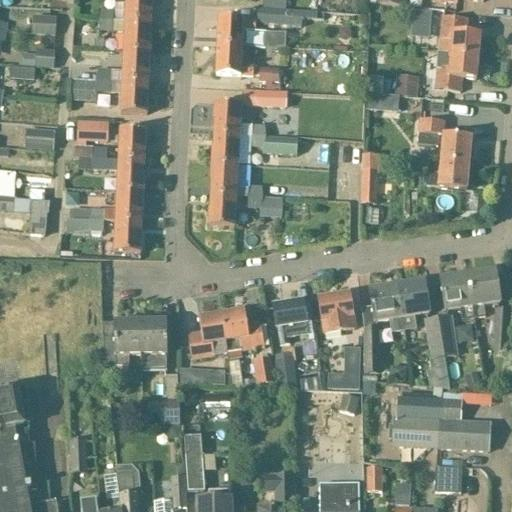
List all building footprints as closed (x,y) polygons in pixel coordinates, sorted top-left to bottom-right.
[(126,0),(125,13),(101,12),(100,23),(150,26),(151,11),(152,11),(152,0),(126,0)] [(220,0),(220,1),(244,2),(258,2),(258,0),(262,0),(262,11),(286,13),(286,0),(220,0)] [(369,0),(369,7),(406,11),(406,0),(369,0)] [(300,30),(300,22),(301,15),(283,13),(263,12),(262,25),(262,27),(300,30)] [(431,16),(414,15),(412,35),(429,36),(431,16)] [(33,19),(31,38),(55,40),(57,21),(33,19)] [(438,43),(437,57),(478,60),(480,37),(466,36),(468,22),(441,19),(438,43)] [(220,20),(218,49),(254,51),(256,22),(220,20)] [(124,36),(123,55),(149,56),(150,41),(149,40),(150,26),(100,23),(100,35),(124,36)] [(108,53),(109,42),(89,42),(89,53),(108,53)] [(217,79),(240,80),(253,81),(254,51),(218,49),(217,79)] [(36,52),(35,70),(54,72),(56,54),(36,52)] [(123,55),(122,74),(98,73),(97,84),(147,87),(148,72),(149,72),(149,56),(123,55)] [(437,57),(436,70),(434,93),(461,95),(462,82),(476,83),(478,60),(437,57)] [(35,72),(10,70),(9,82),(34,84),(35,72)] [(256,77),(256,86),(275,87),(276,78),(256,77)] [(368,78),(367,97),(382,98),(384,79),(368,78)] [(419,80),(396,78),(395,99),(417,101),(419,80)] [(146,101),(147,87),(97,84),(71,83),(70,105),(96,106),(97,96),(121,97),(120,117),(147,118),(147,101),(146,101)] [(249,94),(249,110),(286,112),(286,96),(249,94)] [(239,139),(251,140),(265,141),(265,129),(239,127),(240,108),(214,107),(213,124),(215,124),(214,138),(239,139)] [(417,149),(440,151),(439,164),(470,167),(472,141),(445,139),(446,126),(420,123),(417,149)] [(77,125),(77,145),(86,145),(99,146),(100,126),(77,125)] [(55,135),(25,132),(24,152),(53,155),(55,135)] [(118,163),(143,165),(144,150),(145,150),(146,134),(119,132),(118,163)] [(237,170),(239,139),(214,138),(213,153),(212,153),(211,168),(237,170)] [(297,143),(265,141),(251,140),(251,150),(263,151),(263,157),(297,159),(297,143)] [(304,157),(322,160),(324,148),(306,145),(304,157)] [(70,162),(79,163),(107,163),(107,151),(71,150),(70,162)] [(0,159),(9,160),(9,152),(0,151),(0,159)] [(117,176),(117,194),(143,195),(144,179),(143,179),(143,165),(118,163),(107,163),(79,163),(78,173),(117,176)] [(423,190),(436,191),(436,192),(467,195),(470,167),(439,164),(426,163),(423,190)] [(237,170),(211,168),(210,184),(211,184),(210,199),(236,200),(248,201),(262,202),(261,190),(236,189),(237,170)] [(377,209),(379,171),(362,170),(360,208),(377,209)] [(117,194),(116,214),(70,212),(69,222),(90,223),(90,225),(104,226),(115,226),(140,227),(141,211),(142,211),(143,195),(117,194)] [(0,215),(29,218),(28,238),(45,240),(47,217),(49,217),(49,205),(15,203),(15,200),(0,199),(0,215)] [(236,200),(210,199),(210,213),(208,213),(207,230),(234,231),(235,211),(236,200)] [(281,222),(282,203),(262,202),(248,201),(248,212),(259,213),(259,220),(281,222)] [(103,235),(104,226),(90,225),(89,234),(103,235)] [(140,241),(140,227),(115,226),(114,256),(140,257),(141,241),(140,241)] [(486,320),(484,309),(500,306),(495,274),(467,279),(474,322),(486,320)] [(461,323),(474,322),(467,279),(440,283),(445,315),(460,313),(461,323)] [(417,331),(415,319),(429,317),(424,285),(397,290),(403,333),(417,331)] [(391,335),(403,333),(397,290),(369,294),(374,326),(389,323),(391,335)] [(355,332),(353,320),(349,297),(318,302),(321,325),(323,338),(355,332)] [(291,348),(288,331),(308,328),(304,303),(271,308),(275,333),(277,333),(279,349),(291,348)] [(511,312),(495,311),(492,343),(495,344),(494,358),(507,360),(511,312)] [(244,314),(220,318),(225,345),(239,343),(241,355),(264,351),(260,326),(246,328),(244,314)] [(212,347),(225,345),(220,318),(198,321),(201,336),(187,338),(191,363),(214,359),(212,347)] [(452,318),(438,321),(444,361),(446,371),(449,389),(456,388),(452,359),(458,358),(452,318)] [(444,361),(438,321),(424,323),(430,363),(444,361)] [(141,359),(142,374),(167,374),(167,359),(167,324),(140,325),(141,359)] [(129,368),(129,359),(141,359),(140,325),(103,325),(103,369),(129,368)] [(379,331),(363,331),(364,377),(380,377),(379,331)] [(326,393),(359,393),(359,350),(342,350),(342,375),(326,375),(326,393)] [(275,386),(271,361),(253,364),(255,382),(248,383),(249,390),(275,386)] [(296,392),(293,361),(275,363),(277,385),(278,394),(296,392)] [(239,364),(229,365),(233,393),(243,393),(242,384),(239,364)] [(427,375),(429,391),(446,389),(444,373),(427,375)] [(178,403),(177,379),(165,379),(166,399),(162,399),(162,403),(161,403),(161,429),(181,429),(180,403),(178,403)] [(298,382),(300,394),(320,391),(318,379),(298,382)] [(25,438),(24,433),(29,433),(28,428),(25,408),(29,407),(25,389),(0,394),(0,511),(56,511),(56,505),(49,506),(48,485),(45,481),(36,482),(35,447),(29,448),(27,437),(25,438)] [(229,396),(205,397),(206,412),(230,412),(229,396)] [(353,417),(357,401),(342,397),(338,413),(353,417)] [(391,451),(437,454),(440,402),(397,399),(396,421),(393,421),(391,451)] [(440,402),(437,454),(489,457),(490,428),(489,428),(490,426),(461,424),(462,403),(440,402)] [(184,439),(188,494),(205,493),(201,438),(184,439)] [(86,441),(70,442),(71,478),(87,477),(86,441)] [(139,511),(138,496),(141,495),(139,475),(132,467),(116,468),(117,477),(103,479),(106,511),(139,511)] [(437,469),(435,469),(434,495),(461,496),(462,470),(437,469)] [(366,470),(367,495),(383,494),(382,470),(366,470)] [(274,508),(295,507),(294,477),(264,478),(265,496),(274,496),(274,508)] [(170,479),(172,511),(188,511),(185,478),(170,479)] [(358,511),(358,487),(319,487),(319,511),(358,511)] [(256,511),(244,511),(245,511),(231,511),(231,501),(231,492),(209,492),(209,502),(197,502),(197,511),(271,511),(271,510),(257,510),(256,511)] [(97,511),(96,502),(80,504),(81,511),(97,511)]
